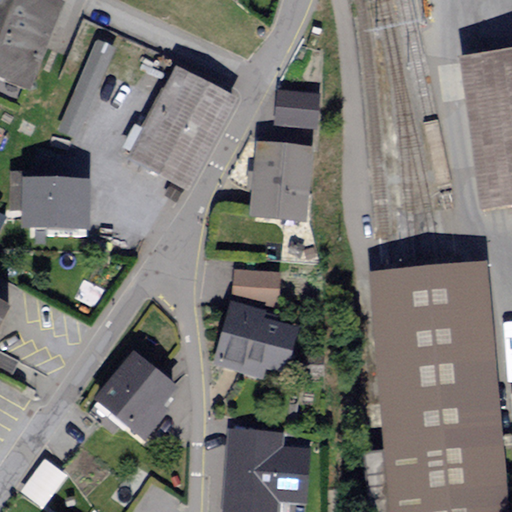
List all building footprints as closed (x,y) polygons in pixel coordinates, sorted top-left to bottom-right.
[(63,7),(44,0),(0,0),(0,81),(28,93),(63,7)] [(77,84),(94,37),(79,31),(61,78),(77,84)] [(77,139),(117,47),(98,39),(58,131),(77,139)] [(511,208),(511,58),(464,64),(480,212),(511,208)] [(232,104),(174,71),(129,150),(144,159),(140,166),(183,190),(232,104)] [(278,94),(275,93),(272,123),(311,127),(314,97),(278,94)] [(307,151),(253,147),(248,219),(301,223),(307,151)] [(82,233),(83,183),(26,182),(27,176),(11,175),(10,213),(20,213),(19,231),(82,233)] [(388,275),(364,277),(384,511),(502,511),(481,266),(437,270),(414,272),(388,275)] [(276,277),(233,272),(229,303),(272,308),(276,277)] [(259,315),(226,307),(210,370),(258,383),(261,372),(277,376),(289,330),(257,322),(259,315)] [(171,394),(131,358),(92,402),(138,443),(164,414),(158,409),(171,394)] [(303,502),(306,453),(280,452),(281,439),(231,436),(226,511),(274,511),(275,500),(303,502)] [(47,456),(22,488),(43,505),(68,473),(47,456)]
